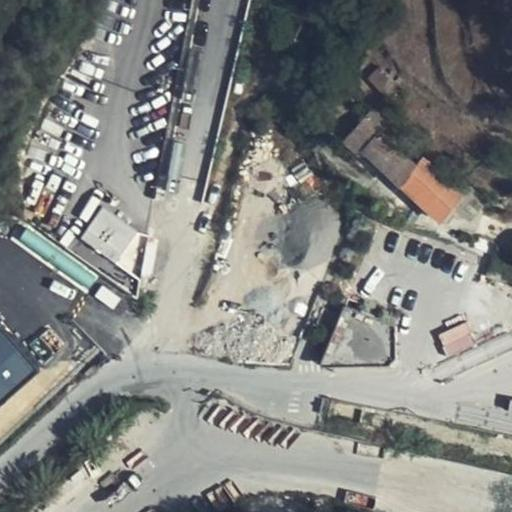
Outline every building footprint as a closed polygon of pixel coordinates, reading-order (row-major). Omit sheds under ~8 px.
[(381,66),(370,76),(400,108),(408,101),(410,98),(381,66)] [(454,185),(422,157),(418,161),(382,130),(388,122),(372,108),(346,136),(363,152),(365,150),(443,221),(458,204),(474,218),(488,201),(460,177),(454,185)] [(383,239),(387,224),(365,218),(361,232),(383,239)] [(487,278),(511,287),(511,286),(511,255),(496,251),(487,278)] [(67,316),(97,280),(81,267),(52,303),(67,316)] [(476,310),(486,336),(511,326),(511,308),(508,298),(476,310)] [(394,326),(343,306),(332,337),(386,361),(397,357),(394,326)] [(44,383),(16,356),(4,367),(31,395),(44,383)] [(22,409),(0,385),(0,424),(2,427),(22,409)]
